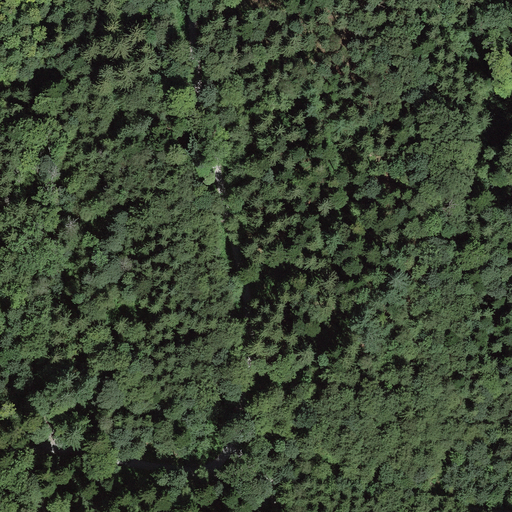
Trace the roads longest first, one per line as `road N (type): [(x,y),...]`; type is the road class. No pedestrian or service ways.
road 1 (track): [(219,474),(248,337),(241,269),(203,124),(188,0)]
road 2 (track): [(511,510),(365,481),(219,474)]
road 3 (track): [(219,474),(0,452)]
road 4 (track): [(55,457),(40,384),(0,299)]
